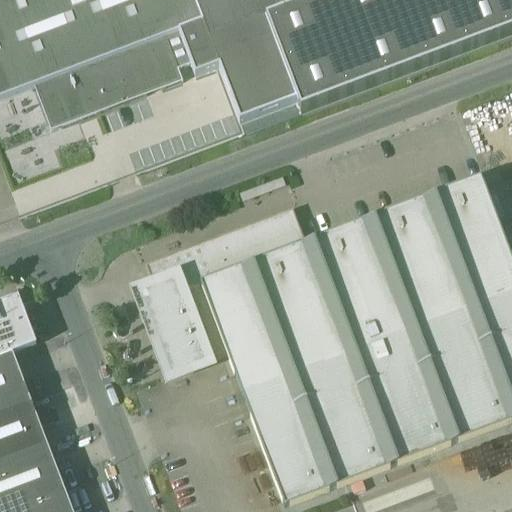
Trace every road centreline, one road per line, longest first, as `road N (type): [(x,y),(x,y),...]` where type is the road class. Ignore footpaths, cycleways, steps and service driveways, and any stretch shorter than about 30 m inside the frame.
road 1 (unclassified): [(46,247),(511,69)]
road 2 (unclassified): [(148,511),(46,247)]
